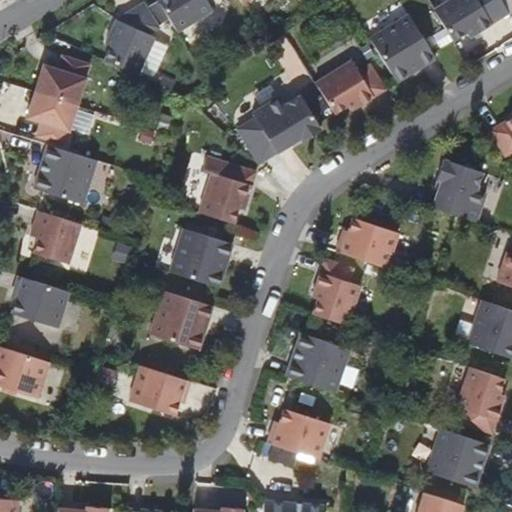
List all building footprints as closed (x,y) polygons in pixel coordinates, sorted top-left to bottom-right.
[(161,0),(158,2),(177,33),(213,11),(206,0),(161,0)] [(450,0),(433,11),(452,41),(465,33),(469,39),(503,17),(495,4),(492,0),(450,0)] [(111,47),(105,61),(136,76),(153,38),(147,36),(159,28),(144,3),(116,20),(106,44),(111,47)] [(408,15),(369,39),(396,83),(435,59),(408,15)] [(314,83),(333,114),(347,106),(350,111),(385,90),(376,76),(369,65),(357,72),(351,61),(314,83)] [(55,70),(38,122),(53,127),(48,140),(75,149),(99,71),(72,62),(68,74),(55,70)] [(301,142),(320,131),(298,95),(283,105),(277,97),(251,113),(275,153),(299,139),(301,142)] [(511,118),(490,132),(505,157),(511,152),(511,118)] [(82,203),(95,160),(46,145),(33,188),(82,203)] [(256,172),(207,156),(202,171),(211,174),(199,213),(233,224),(238,209),(244,211),(256,172)] [(474,221),(476,222),(486,193),(476,190),(482,172),(443,159),(436,180),(440,182),(432,208),(461,217),(474,221)] [(68,264),(80,225),(37,211),(30,236),(38,238),(33,253),(68,264)] [(342,238),(337,253),(387,269),(399,234),(354,219),(347,239),(342,238)] [(219,288),(232,243),(183,228),(169,272),(219,288)] [(511,254),(506,252),(496,282),(511,287),(511,254)] [(314,315),(347,327),(361,287),(348,283),(353,269),(327,261),(314,299),(319,300),(314,315)] [(69,293),(17,277),(13,291),(18,293),(11,314),(58,329),(69,293)] [(163,292),(150,335),(199,350),(213,307),(163,292)] [(511,311),(482,301),(468,344),(511,358),(511,311)] [(286,377),(335,393),(350,350),(300,334),(286,377)] [(0,387),(38,399),(49,363),(0,347),(0,387)] [(140,366),(128,402),(174,416),(181,396),(185,397),(190,382),(140,366)] [(504,380),(471,369),(458,408),(470,412),(466,426),(492,434),(505,396),(499,394),(504,380)] [(273,429),(268,445),(318,460),(330,424),(284,410),(278,431),(273,429)] [(474,487),(489,445),(439,428),(425,471),(474,487)] [(460,511),(462,505),(422,492),(416,511),(460,511)] [(0,511),(16,511),(17,502),(0,501),(0,511)] [(322,511),(323,506),(264,501),(262,511),(322,511)]
